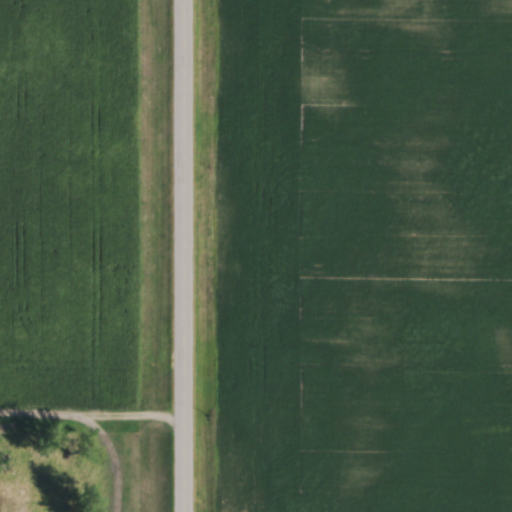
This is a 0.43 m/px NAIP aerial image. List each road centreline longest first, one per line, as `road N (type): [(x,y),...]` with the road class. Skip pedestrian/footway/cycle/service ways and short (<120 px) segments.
road 1 (tertiary): [(183,511),(185,0)]
road 2 (track): [(184,414),(0,411)]
